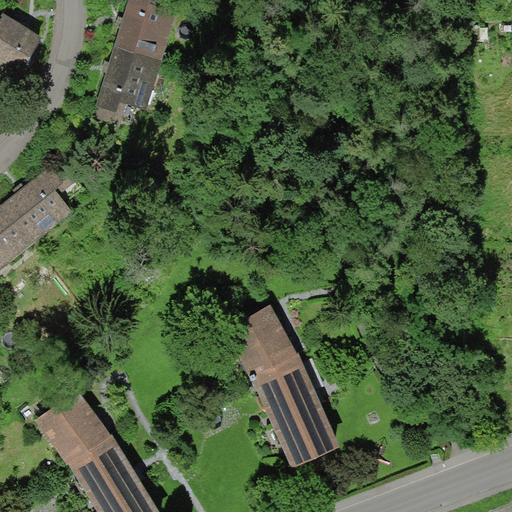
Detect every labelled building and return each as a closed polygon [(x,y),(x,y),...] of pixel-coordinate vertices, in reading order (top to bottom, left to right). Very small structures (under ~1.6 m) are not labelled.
[(130,0),(122,25),(116,45),(158,58),(173,10),(149,3),(149,0),(130,0)] [(17,23),(2,14),(0,16),(0,57),(19,69),(39,37),(17,23)] [(158,58),(116,45),(109,69),(98,103),(100,104),(96,116),(103,118),(106,106),(116,109),(119,97),(143,105),(158,58)] [(51,168),(50,166),(19,192),(2,205),(30,239),(69,208),(64,202),(84,187),(61,160),(51,168)] [(0,262),(30,239),(2,205),(0,206),(0,262)] [(245,356),(251,353),(259,368),(287,356),(286,355),(275,335),(274,332),(280,329),(267,306),(228,327),(245,356)] [(287,356),(259,368),(251,372),(249,372),(251,376),(256,374),(294,460),(335,442),(313,393),(294,351),(286,355),(287,356)] [(101,438),(100,437),(86,418),(85,416),(90,412),(75,390),(39,417),(59,444),(65,440),(75,454),(101,438)] [(75,454),(70,457),(104,511),(156,511),(132,471),(107,432),(100,437),(101,438),(75,454)]
